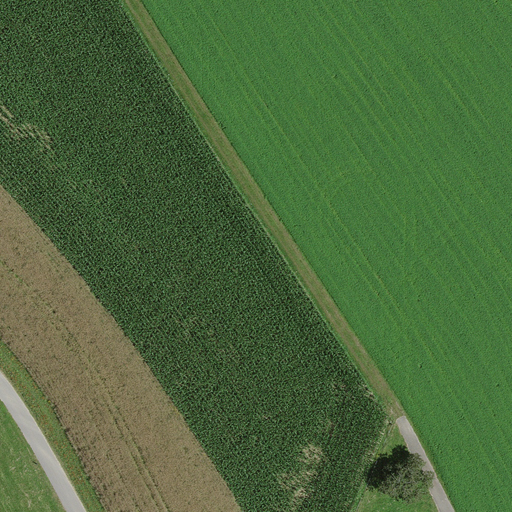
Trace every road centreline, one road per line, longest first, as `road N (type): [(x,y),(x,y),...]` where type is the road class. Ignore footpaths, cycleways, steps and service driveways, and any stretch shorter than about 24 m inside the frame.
road 1 (track): [(130,0),(399,421),(445,511)]
road 2 (unclassified): [(75,511),(0,384)]
